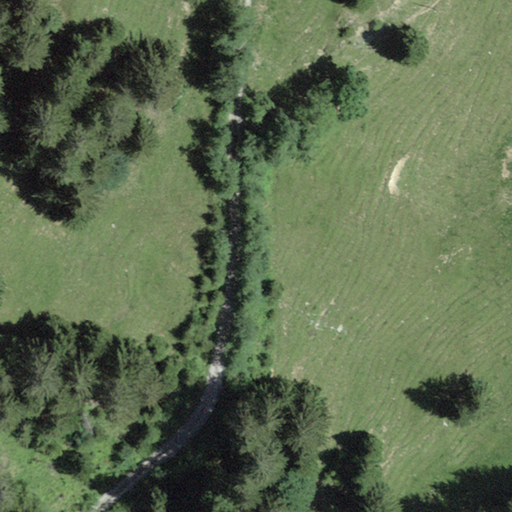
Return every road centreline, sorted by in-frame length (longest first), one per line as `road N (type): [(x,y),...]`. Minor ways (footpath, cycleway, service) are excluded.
road 1 (track): [(103,511),(181,459),(238,398),(251,324),(248,93),(259,0)]
road 2 (track): [(416,0),(297,95),(250,117)]
